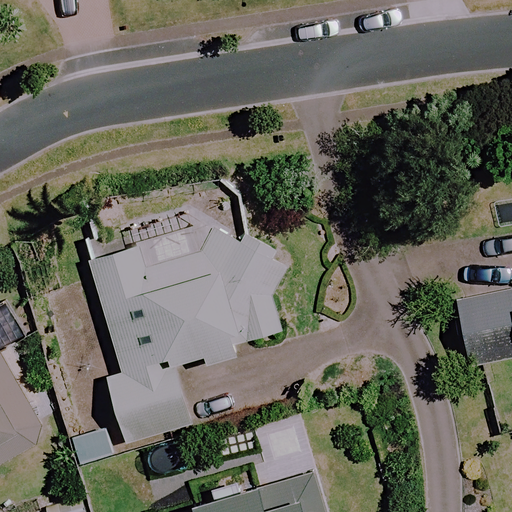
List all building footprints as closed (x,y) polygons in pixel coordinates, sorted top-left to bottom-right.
[(211,351),(215,364),(244,356),(241,344),(284,332),(272,286),(287,282),(274,234),(253,241),(148,270),(141,244),(94,257),(126,373),(112,376),(130,442),(195,425),(181,373),(178,360),(211,351)] [(511,293),(462,304),(474,366),(511,358),(511,293)] [(0,360),(0,461),(47,434),(3,359),(0,360)] [(111,419),(74,426),(81,464),(119,457),(111,419)] [(329,511),(318,476),(201,511),(329,511)] [(91,511),(87,497),(45,508),(46,511),(91,511)]
